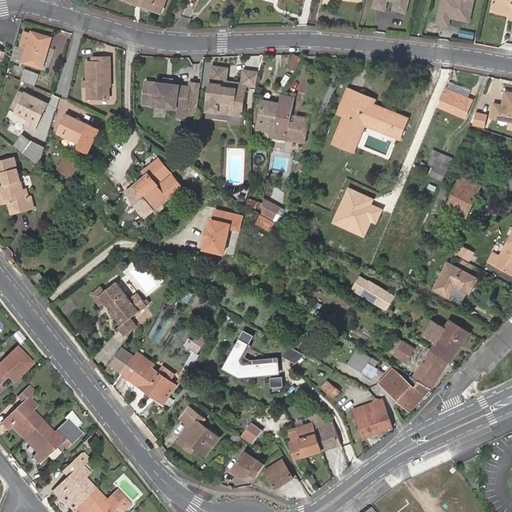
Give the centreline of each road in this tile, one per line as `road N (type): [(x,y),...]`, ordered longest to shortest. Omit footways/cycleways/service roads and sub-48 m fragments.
road 1 (residential): [(511,65),(290,39),(164,42),(38,7)]
road 2 (tertiary): [(0,277),(158,476),(202,511)]
road 3 (unknown): [(127,164),(136,37)]
road 4 (secondary): [(415,444),(316,511)]
